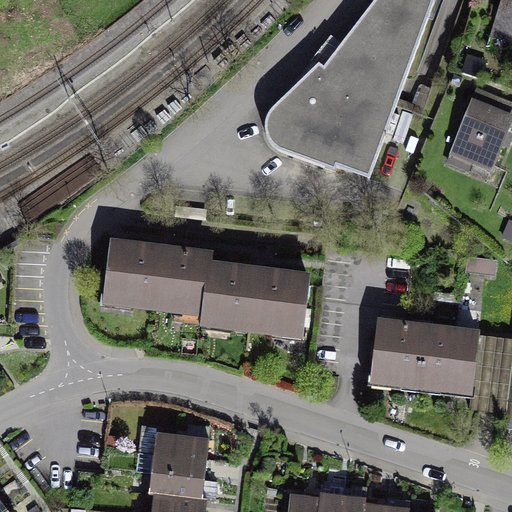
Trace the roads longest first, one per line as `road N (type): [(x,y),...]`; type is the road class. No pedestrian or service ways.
road 1 (residential): [(76,381),(56,285),(75,229),(236,92),(328,0)]
road 2 (residential): [(511,484),(190,379),(141,373),(76,381)]
